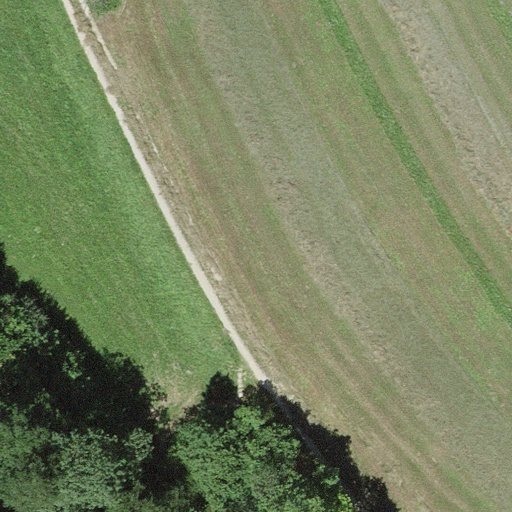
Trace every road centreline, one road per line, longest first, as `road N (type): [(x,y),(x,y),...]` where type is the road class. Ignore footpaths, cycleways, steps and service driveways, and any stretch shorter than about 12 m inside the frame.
road 1 (track): [(269,379),(206,266),(98,0)]
road 2 (track): [(369,511),(269,379)]
